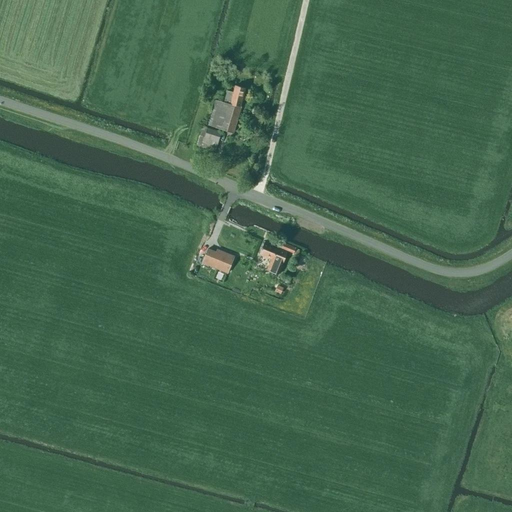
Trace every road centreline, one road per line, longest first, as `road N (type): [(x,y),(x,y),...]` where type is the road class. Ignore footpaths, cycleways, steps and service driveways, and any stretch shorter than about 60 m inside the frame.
road 1 (unclassified): [(511,253),(481,272),(431,269),(207,173),(0,100)]
road 2 (track): [(256,195),(305,0)]
